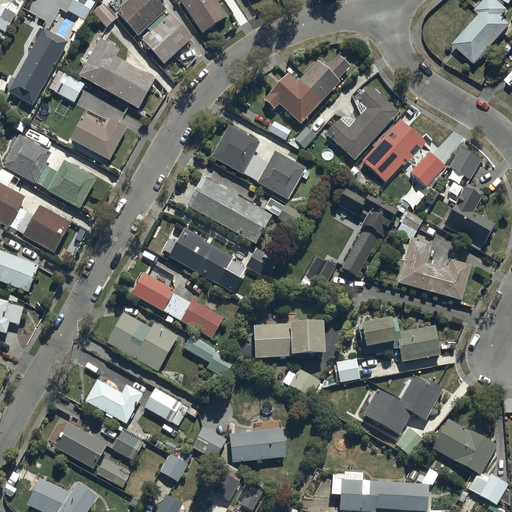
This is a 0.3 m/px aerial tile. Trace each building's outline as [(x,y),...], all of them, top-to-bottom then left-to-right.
[(94,5),(85,0),(75,0),(69,12),(85,21),(94,5)] [(164,10),(155,0),(133,0),(117,15),(137,36),(145,28),(151,34),(142,42),(162,62),(189,37),(170,16),(162,23),(156,17),(164,10)] [(179,0),(202,34),(225,19),(211,0),(179,0)] [(509,11),(496,0),(487,0),(477,12),(482,16),(455,46),(476,65),(511,26),(502,18),(509,11)] [(16,17),(0,8),(0,29),(7,33),(16,17)] [(103,8),(94,15),(105,28),(114,21),(103,8)] [(66,44),(45,33),(11,93),(31,105),(66,44)] [(101,41),(81,76),(138,108),(153,81),(113,58),(118,50),(101,41)] [(351,69),(344,62),(340,59),(327,72),(318,64),(297,86),(289,78),(265,102),(274,110),(279,105),(300,125),(340,84),(338,82),(351,69)] [(83,87),(65,77),(56,93),(74,103),(83,87)] [(326,137),(355,164),(400,115),(371,89),(359,102),(369,111),(349,133),(339,123),(326,137)] [(83,120),(71,142),(108,161),(125,129),(110,121),(104,131),(83,120)] [(386,185),(410,158),(419,166),(411,175),(426,189),(445,169),(430,155),(424,161),(416,153),(423,145),(400,124),(363,164),(386,185)] [(291,134),(275,125),(270,134),(286,143),(291,134)] [(228,129),(212,158),(292,202),(308,173),(276,155),(269,167),(254,159),(261,147),(228,129)] [(315,138),(305,130),(295,140),(304,149),(315,138)] [(22,138),(5,167),(78,208),(94,179),(64,162),(57,174),(45,167),(52,155),(22,138)] [(469,179),(479,160),(461,151),(451,170),(469,179)] [(270,217),(203,179),(187,208),(254,245),(270,217)] [(0,185),(0,221),(11,228),(11,226),(24,233),(23,234),(53,251),(69,224),(39,207),(32,219),(20,212),(26,200),(0,185)] [(482,199),(467,190),(447,226),(482,246),(493,225),(474,214),(482,199)] [(342,270),(355,278),(394,210),(367,195),(363,202),(346,193),(339,205),(369,222),(342,270)] [(301,217),(272,200),(265,211),(295,227),(301,217)] [(414,238),(422,224),(407,216),(399,230),(414,238)] [(206,239),(185,227),(169,256),(233,292),(246,268),(232,260),(233,257),(205,241),(206,239)] [(413,241),(400,285),(458,303),(468,268),(450,263),(447,275),(421,267),(427,245),(413,241)] [(35,267),(0,252),(0,279),(25,291),(35,267)] [(280,265),(259,252),(249,268),(270,281),(280,265)] [(335,272),(317,261),(306,278),(325,290),(335,272)] [(144,276),(133,296),(213,340),(224,321),(192,303),(190,306),(174,297),(176,294),(144,276)] [(0,334),(7,337),(11,325),(19,327),(23,310),(0,303),(0,334)] [(152,333),(127,318),(111,346),(158,373),(177,341),(155,328),(152,333)] [(397,322),(359,329),(364,358),(402,351),(405,365),(438,359),(433,331),(400,337),(397,322)] [(253,330),(255,362),(293,360),(293,359),(325,357),(323,326),(253,330)] [(216,351),(193,338),(186,352),(211,366),(208,371),(225,381),(235,364),(215,353),(216,351)] [(359,381),(356,362),(337,366),(340,384),(359,381)] [(288,371),(281,383),(289,387),(287,390),(303,399),(305,397),(310,400),(319,383),(298,370),(295,375),(288,371)] [(379,395),(366,418),(400,437),(413,414),(425,422),(439,397),(415,383),(401,408),(379,395)] [(123,397),(100,384),(89,405),(127,426),(143,398),(127,390),(123,397)] [(179,405),(157,393),(147,411),(178,428),(186,413),(177,408),(179,405)] [(494,450),(450,425),(434,451),(479,477),(494,450)] [(106,450),(69,428),(56,451),(94,472),(106,450)] [(224,444),(203,432),(195,448),(215,459),(224,444)] [(423,443),(409,432),(398,447),(412,457),(423,443)] [(284,433),(231,439),(234,466),(287,460),(284,433)] [(143,446),(122,434),(114,448),(135,460),(143,446)] [(172,459),(163,475),(177,483),(187,468),(172,459)] [(129,477),(105,463),(97,477),(122,491),(129,477)] [(225,477),(215,494),(229,503),(239,486),(225,477)] [(506,490),(491,481),(481,498),(497,506),(506,490)] [(431,511),(428,511),(429,487),(345,482),(343,511),(351,511),(376,511),(376,509),(416,511),(415,511),(431,511)] [(81,487),(73,498),(44,484),(32,508),(40,511),(91,511),(100,500),(81,487)] [(251,511),(262,492),(251,486),(240,506),(251,511)] [(181,511),(183,509),(167,500),(160,511),(181,511)]
